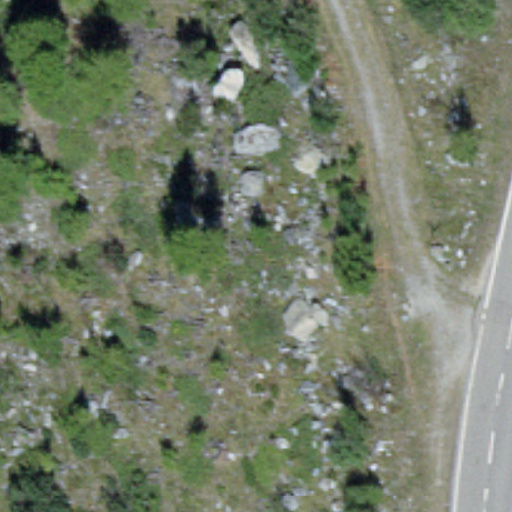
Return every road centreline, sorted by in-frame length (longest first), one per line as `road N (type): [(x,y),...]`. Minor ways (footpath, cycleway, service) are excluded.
road 1 (track): [(486,469),(417,277),(335,0)]
road 2 (tertiary): [(483,511),(511,323)]
